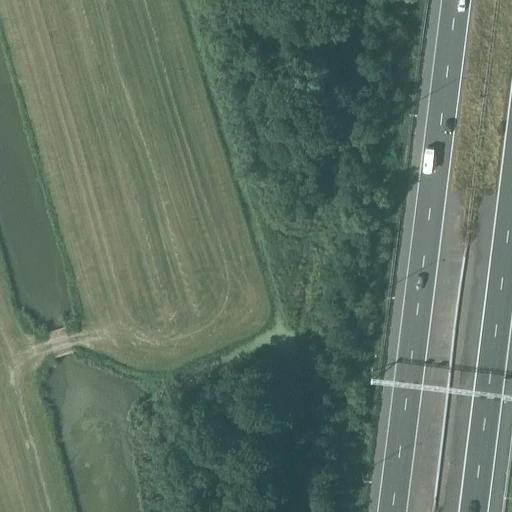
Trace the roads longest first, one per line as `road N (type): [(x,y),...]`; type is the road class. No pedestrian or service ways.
road 1 (motorway): [(457,0),(394,511)]
road 2 (motorway): [(475,511),(511,215)]
